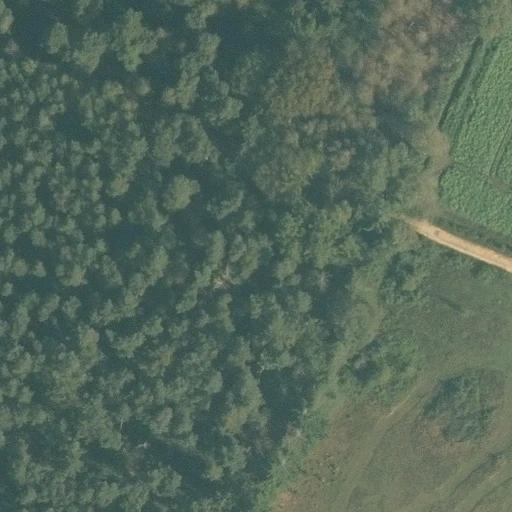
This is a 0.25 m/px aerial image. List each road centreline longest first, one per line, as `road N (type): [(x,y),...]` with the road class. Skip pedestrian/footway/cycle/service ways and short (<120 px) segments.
road 1 (track): [(511,272),(0,54)]
road 2 (track): [(249,160),(256,62),(279,0)]
